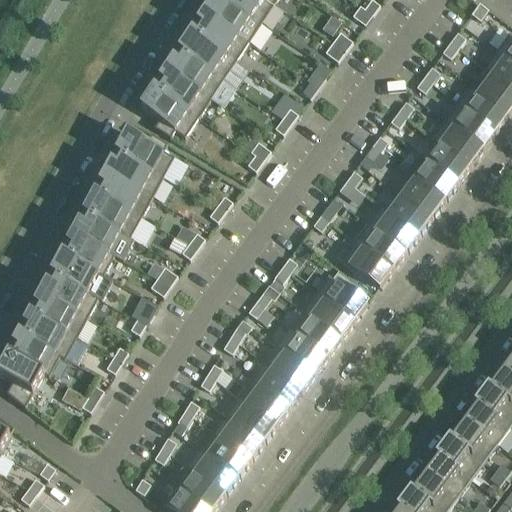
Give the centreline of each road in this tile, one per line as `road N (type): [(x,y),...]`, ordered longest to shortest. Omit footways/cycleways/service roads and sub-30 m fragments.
road 1 (residential): [(511,170),(257,511)]
road 2 (residential): [(169,0),(0,281)]
road 3 (residential): [(370,511),(511,323)]
road 4 (residential): [(0,405),(140,511)]
